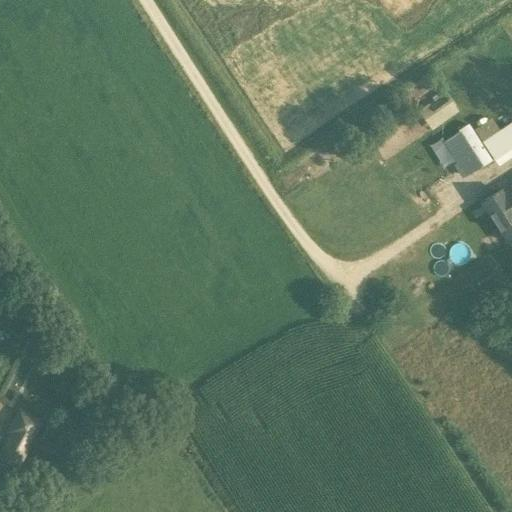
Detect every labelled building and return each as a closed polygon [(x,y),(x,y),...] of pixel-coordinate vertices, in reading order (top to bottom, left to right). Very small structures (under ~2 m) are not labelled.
[(422,116),(429,128),(457,112),(450,101),(422,116)] [(492,165),(511,155),(511,122),(480,137),(492,165)] [(468,123),(440,140),(461,176),(489,160),(468,123)] [(500,189),(480,202),(506,242),(511,238),(511,183),(501,191),(500,189)] [(0,450),(0,461),(17,470),(44,421),(18,408),(5,433),(8,434),(0,450)]
